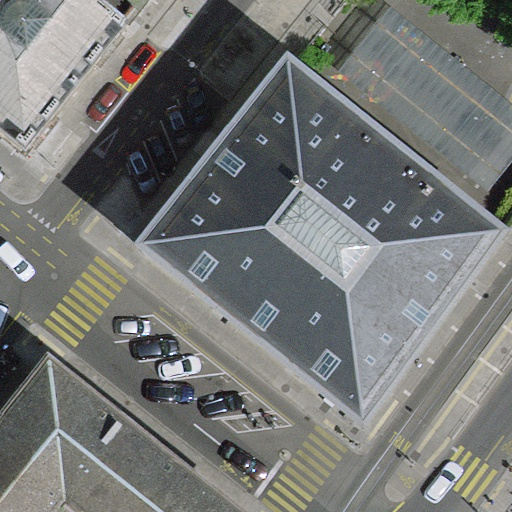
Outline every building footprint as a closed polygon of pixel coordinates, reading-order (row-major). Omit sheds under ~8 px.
[(0,0),(0,135),(26,157),(126,32),(86,0),(0,0)] [(151,0),(86,0),(126,32),(151,0)] [(511,154),(511,101),(388,4),(336,69),(485,188),(511,154)] [(499,238),(291,72),(146,251),(364,426),(499,238)] [(230,511),(51,369),(0,433),(0,511),(63,511),(68,507),(73,511),(230,511)]
